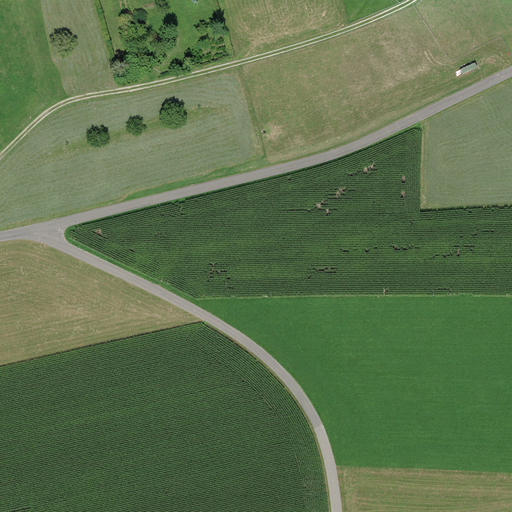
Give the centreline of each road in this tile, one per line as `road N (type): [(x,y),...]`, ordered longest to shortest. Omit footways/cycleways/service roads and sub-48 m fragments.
road 1 (unclassified): [(35,231),(346,153),(511,73)]
road 2 (track): [(0,161),(44,117),(76,100),(280,53),(421,0)]
road 3 (unclassified): [(338,511),(316,418),(262,354),(195,310),(35,231)]
